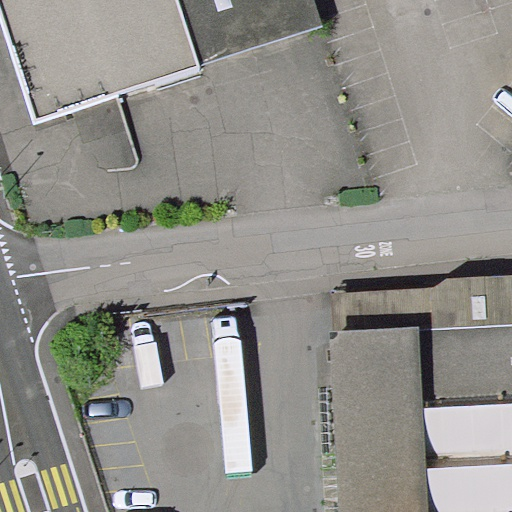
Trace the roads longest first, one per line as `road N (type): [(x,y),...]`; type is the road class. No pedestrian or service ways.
road 1 (residential): [(511,230),(0,276)]
road 2 (primary): [(39,511),(0,378)]
